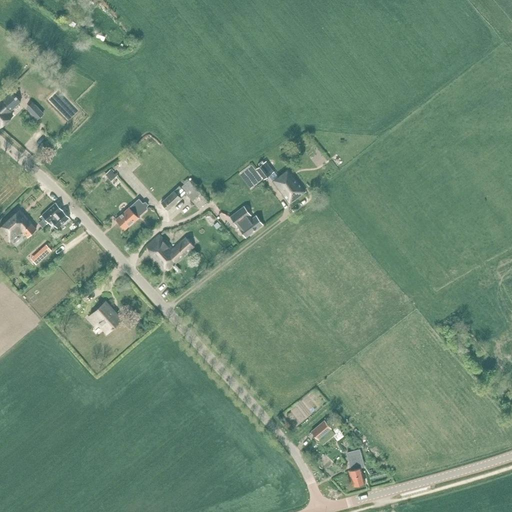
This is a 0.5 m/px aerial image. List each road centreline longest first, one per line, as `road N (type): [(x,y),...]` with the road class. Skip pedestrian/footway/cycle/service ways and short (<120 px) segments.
road 1 (unclassified): [(320,510),(286,442),(131,268),(0,140)]
road 2 (tertiary): [(320,510),(511,456)]
